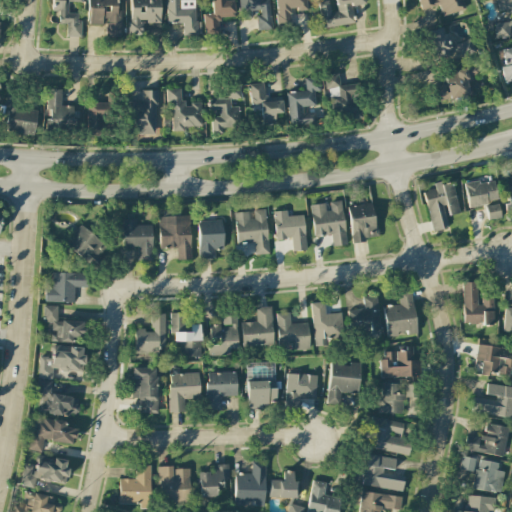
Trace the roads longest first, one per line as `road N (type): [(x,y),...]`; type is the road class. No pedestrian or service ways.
road 1 (residential): [(425,511),(448,365),(385,117),(392,0)]
road 2 (secondary): [(0,189),(173,190),(307,179),(511,139)]
road 3 (secondary): [(511,110),(287,152),(172,160),(0,155)]
road 4 (residential): [(508,255),(176,287)]
road 5 (tertiary): [(22,157),(21,313),(0,472)]
road 6 (residential): [(85,64),(390,43)]
road 7 (residential): [(176,287),(122,292),(115,309),(88,511)]
road 8 (residential): [(103,439),(316,438)]
